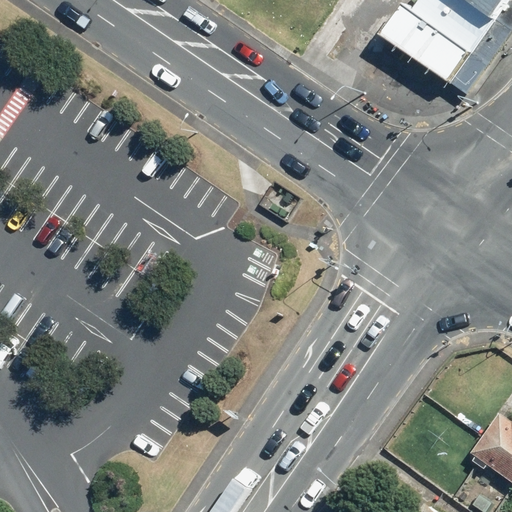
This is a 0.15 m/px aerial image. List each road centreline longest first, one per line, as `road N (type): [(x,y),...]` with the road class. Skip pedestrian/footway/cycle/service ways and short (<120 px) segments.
road 1 (secondary): [(129,0),(465,226)]
road 2 (secondary): [(257,511),(465,226)]
